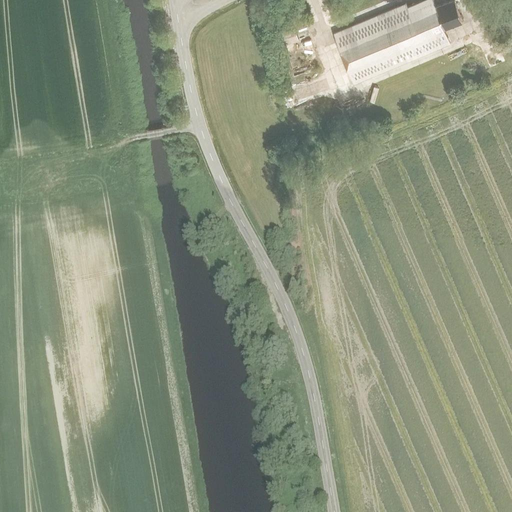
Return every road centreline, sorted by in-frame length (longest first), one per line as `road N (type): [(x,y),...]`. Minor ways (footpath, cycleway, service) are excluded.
road 1 (tertiary): [(177,16),(210,158),(301,340),(336,511)]
road 2 (unknown): [(367,137),(304,171),(317,245),(280,288)]
